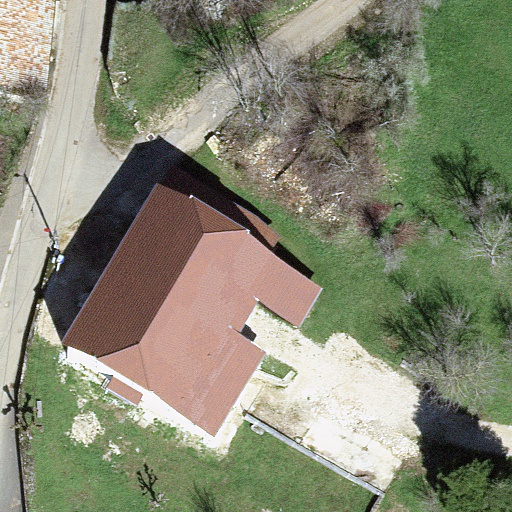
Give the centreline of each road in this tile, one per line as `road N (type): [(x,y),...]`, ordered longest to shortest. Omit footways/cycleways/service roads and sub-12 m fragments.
road 1 (residential): [(0,376),(84,54),(89,0)]
road 2 (track): [(57,167),(144,157),(358,0)]
